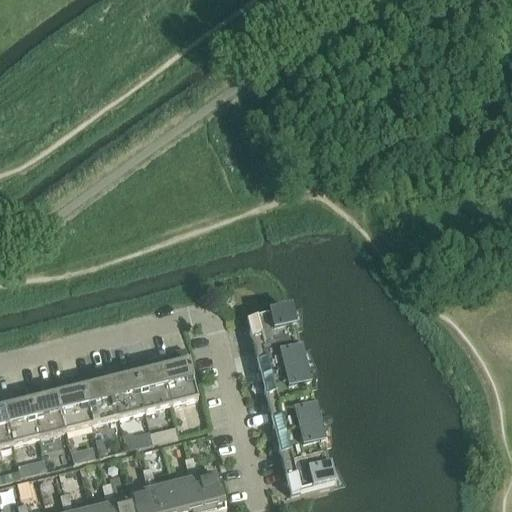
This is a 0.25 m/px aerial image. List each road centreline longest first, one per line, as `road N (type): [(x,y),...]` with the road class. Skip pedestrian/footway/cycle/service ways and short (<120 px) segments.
road 1 (residential): [(260,511),(214,327),(195,317),(0,366)]
road 2 (unknown): [(446,0),(261,132),(254,165),(267,208)]
road 3 (unknown): [(0,110),(154,0)]
